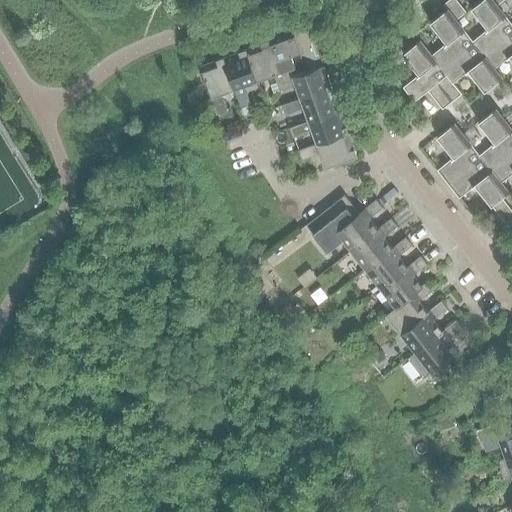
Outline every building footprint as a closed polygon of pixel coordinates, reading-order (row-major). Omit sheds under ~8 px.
[(511,25),(496,5),(492,0),(480,0),(470,8),(487,29),(472,40),(474,43),(483,54),(511,31),(511,25)] [(445,43),(430,54),(441,69),(474,43),(472,40),(472,41),(446,8),(429,22),(445,43)] [(463,17),(458,21),(462,26),(467,22),(463,17)] [(323,64),(309,25),(267,40),(275,61),(279,70),(289,67),(292,75),(306,70),(306,71),(323,64)] [(511,31),(483,54),(493,68),(508,56),(511,60),(511,31)] [(272,74),(275,81),(292,75),(289,67),(279,70),(275,61),(267,40),(245,48),(256,80),(272,74)] [(402,87),(413,101),(426,90),(441,109),(460,94),(451,83),(441,69),(430,54),(419,40),(401,53),(418,74),(402,87)] [(474,43),(441,69),(451,83),(467,71),(483,91),(501,78),(493,68),(483,54),(474,43)] [(245,48),(222,57),(233,88),(240,107),(249,104),(242,85),(256,80),(245,48)] [(220,93),(233,88),(222,57),(199,65),(217,115),(227,112),(220,93)] [(306,70),(292,75),(275,81),(279,91),(295,85),(300,98),(331,87),(323,64),(306,71),(306,70)] [(303,108),(308,120),(308,121),(339,110),(331,87),(300,98),(281,105),(284,114),(303,108)] [(491,171),(511,153),(511,130),(494,108),(477,122),(493,143),(478,155),(480,157),(491,171)] [(347,132),(339,110),(308,121),(308,120),(289,127),(292,137),(311,130),(316,143),(316,144),(347,132)] [(447,183),(480,157),(478,155),(453,123),(436,136),(452,157),(436,170),(447,183)] [(316,144),(316,143),(297,150),(300,159),(319,153),(324,167),(356,155),(347,132),(316,144)] [(511,153),(491,171),(500,182),(511,172),(511,153)] [(507,192),(500,182),(491,171),(480,157),(447,183),(458,197),(474,184),(505,224),(511,218),(511,212),(500,197),(507,192)] [(348,220),(358,213),(345,196),(335,204),(348,220)] [(374,199),(358,213),(348,220),(339,228),(320,243),(326,251),(341,239),(350,249),(376,229),(367,218),(381,207),(375,199),(374,199)] [(348,220),(335,204),(326,211),(339,228),(348,220)] [(320,243),(339,228),(326,211),(307,226),(320,243)] [(390,218),(376,229),(350,249),(364,268),(391,248),(382,236),(396,226),(390,218)] [(405,237),(391,248),(364,268),(379,287),(406,266),(397,256),(411,245),(405,237)] [(419,256),(406,266),(379,287),(394,306),(420,285),(412,274),(426,264),(419,256)] [(245,290),(257,297),(265,284),(252,277),(245,290)] [(425,282),(420,285),(394,306),(385,313),(399,332),(426,312),(417,301),(431,290),(425,282)] [(440,301),(426,312),(399,332),(414,351),(441,331),(432,320),(446,309),(440,301)] [(414,351),(406,357),(422,377),(456,350),(447,339),(461,328),(454,320),(441,331),(414,351)] [(379,349),(372,355),(378,363),(385,357),(379,349)] [(473,376),(459,359),(449,368),(463,384),(473,376)] [(453,419),(450,412),(441,417),(443,423),(453,419)] [(500,444),(505,457),(511,454),(511,415),(477,428),(485,449),(500,444)] [(511,476),(511,477),(511,454),(505,457),(500,459),(502,478),(511,476)]
